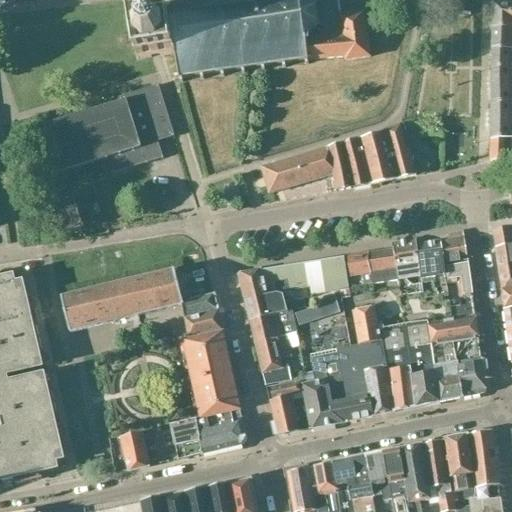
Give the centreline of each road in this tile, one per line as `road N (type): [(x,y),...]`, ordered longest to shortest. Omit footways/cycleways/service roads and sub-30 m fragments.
road 1 (residential): [(472,191),(437,189),(209,225),(264,454)]
road 2 (residential): [(264,454),(2,511)]
road 3 (residential): [(500,411),(264,454)]
road 4 (residential): [(500,411),(472,191)]
